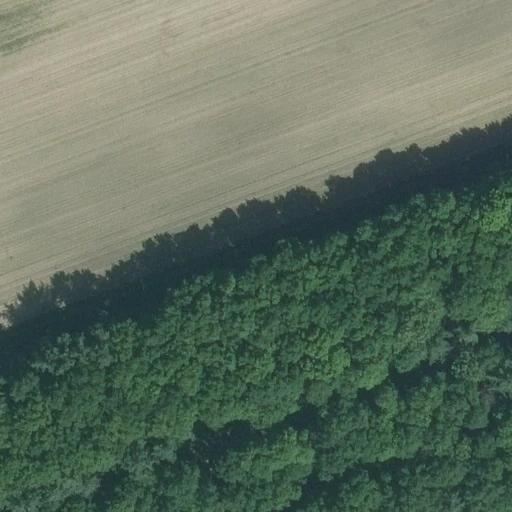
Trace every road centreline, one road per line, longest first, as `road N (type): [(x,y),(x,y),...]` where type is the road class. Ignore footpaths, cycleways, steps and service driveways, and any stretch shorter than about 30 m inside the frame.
road 1 (track): [(0,334),(511,143)]
road 2 (track): [(511,324),(6,511)]
